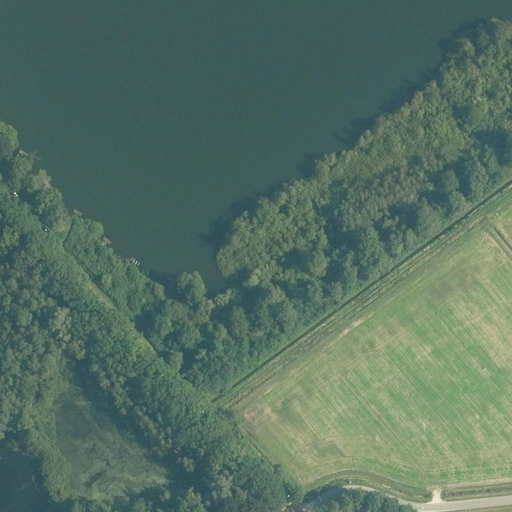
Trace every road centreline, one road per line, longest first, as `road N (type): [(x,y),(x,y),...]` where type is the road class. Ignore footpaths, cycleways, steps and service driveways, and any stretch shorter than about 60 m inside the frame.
road 1 (unclassified): [(288,511),(0,194)]
road 2 (unclassified): [(309,511),(337,494),(361,491),(426,509),(511,500)]
